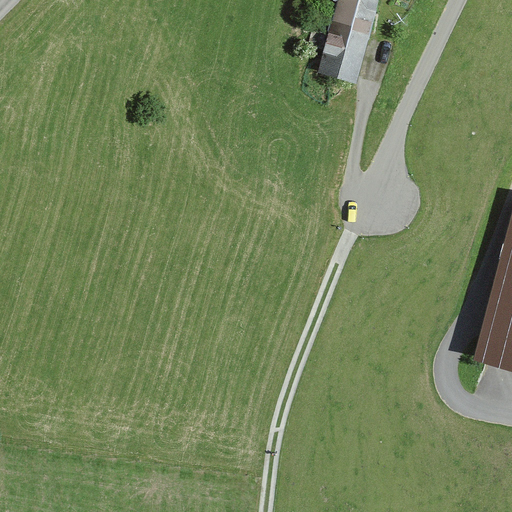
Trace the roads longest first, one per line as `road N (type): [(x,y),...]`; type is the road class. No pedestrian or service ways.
road 1 (track): [(372,200),(280,437),(270,511)]
road 2 (track): [(511,414),(468,407),(448,381),(448,343),(511,194)]
road 3 (unclassified): [(461,0),(372,200)]
